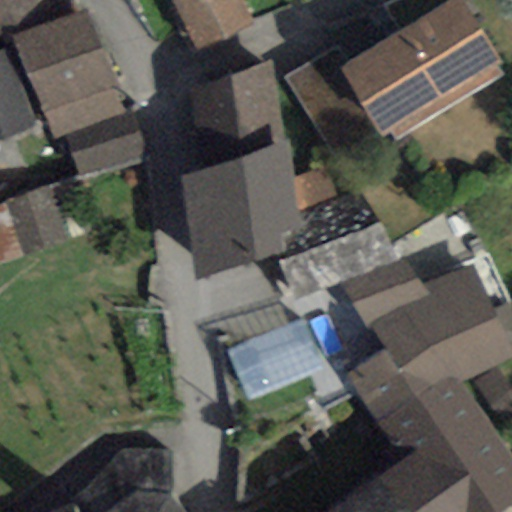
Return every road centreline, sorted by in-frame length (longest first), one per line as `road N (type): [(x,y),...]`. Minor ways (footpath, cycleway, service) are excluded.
road 1 (residential): [(207,511),(210,420),(174,245),(154,70)]
road 2 (residential): [(154,70),(337,0)]
